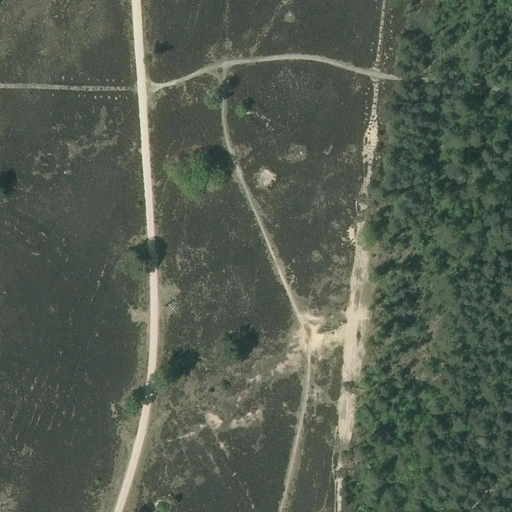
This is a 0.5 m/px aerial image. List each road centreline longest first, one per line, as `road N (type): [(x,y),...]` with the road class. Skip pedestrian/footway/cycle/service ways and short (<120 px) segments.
road 1 (track): [(139,91),(151,335),(147,392),(116,511)]
road 2 (track): [(511,97),(297,56),(139,91)]
